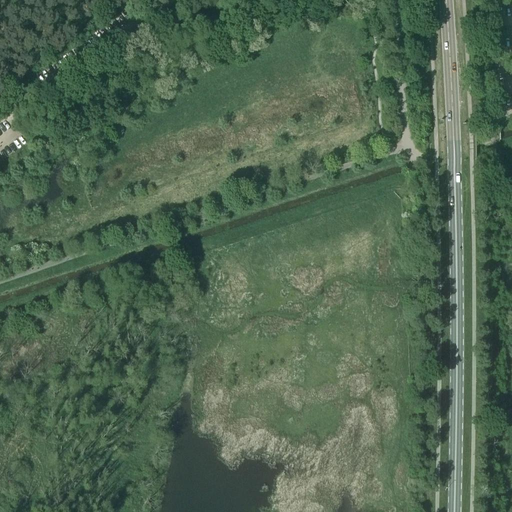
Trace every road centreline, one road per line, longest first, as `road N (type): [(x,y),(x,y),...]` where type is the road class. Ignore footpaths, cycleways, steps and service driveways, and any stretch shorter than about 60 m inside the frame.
road 1 (primary): [(454,511),(455,204),(445,0)]
road 2 (unclassified): [(395,0),(404,142),(420,158),(483,140),(495,126),(496,0)]
road 3 (unclassified): [(0,120),(171,0)]
